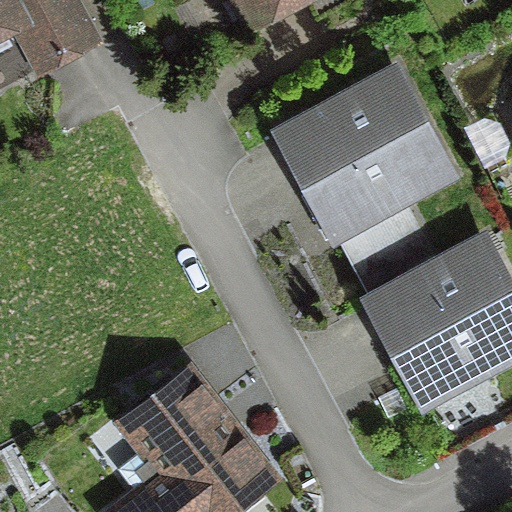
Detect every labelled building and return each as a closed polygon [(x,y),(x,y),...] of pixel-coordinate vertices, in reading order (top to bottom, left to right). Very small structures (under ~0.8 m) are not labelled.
[(34,69),(89,40),(67,0),(0,0),(0,26),(9,21),(34,69)] [(287,0),(232,0),(245,23),(287,0)] [(276,133),(306,190),(329,235),(443,174),(389,73),(276,133)] [(511,303),(478,240),(373,296),(365,300),(419,402),(511,352),(511,303)] [(113,469),(133,496),(112,511),(220,511),(264,478),(183,373),(119,422),(139,448),(113,469)]
